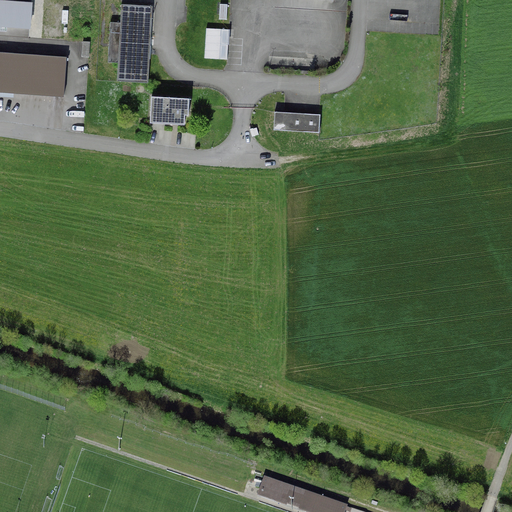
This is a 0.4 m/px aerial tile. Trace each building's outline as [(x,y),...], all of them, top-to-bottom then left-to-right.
[(30,4),(0,1),(0,28),(28,30),(30,4)] [(117,81),(148,83),(153,6),(121,4),(120,23),(111,22),(108,62),(118,62),(117,81)] [(218,20),(225,20),(226,5),(219,5),(218,20)] [(203,59),(226,60),(228,30),(205,29),(203,59)] [(90,42),(83,42),(82,57),(89,57),(90,42)] [(66,59),(0,53),(0,95),(63,101),(66,59)] [(152,97),(150,123),(185,125),(185,115),(188,115),(189,99),(152,97)] [(319,135),(321,117),(275,114),(274,132),(319,135)] [(341,511),(343,508),(266,481),(259,499),(273,504),(274,501),(276,502),(277,499),(282,503),(289,505),(296,505),(295,508),(305,511),(341,511)]
